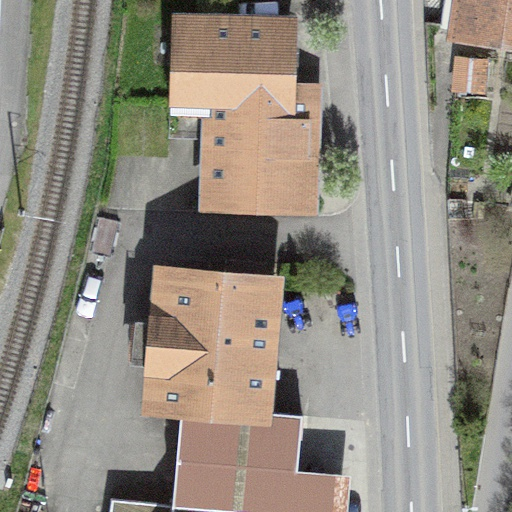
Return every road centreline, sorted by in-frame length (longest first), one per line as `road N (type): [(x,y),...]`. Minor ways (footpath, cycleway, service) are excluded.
road 1 (secondary): [(381,0),(412,511)]
road 2 (residential): [(490,511),(511,385)]
